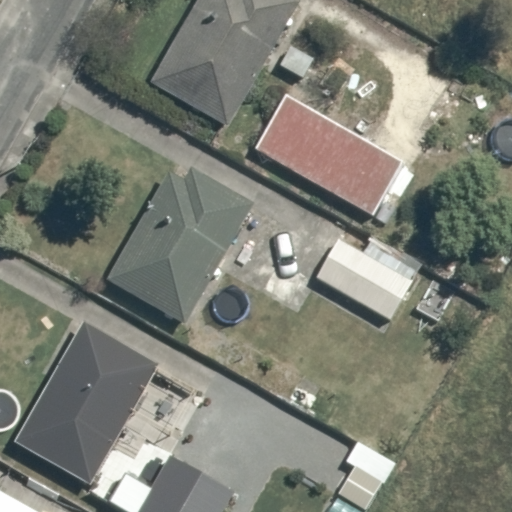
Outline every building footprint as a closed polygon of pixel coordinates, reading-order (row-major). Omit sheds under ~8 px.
[(232,130),(306,6),(295,0),(211,0),(160,86),(232,130)] [(295,100),(264,155),(381,221),(412,166),(295,100)] [(262,207),(200,174),(194,184),(180,177),(120,287),(197,328),(262,207)] [(346,242),(324,282),(397,324),(420,284),(346,242)] [(166,373),(88,329),(22,444),(100,488),(166,373)] [(25,511),(0,497),(0,511),(25,511)]
